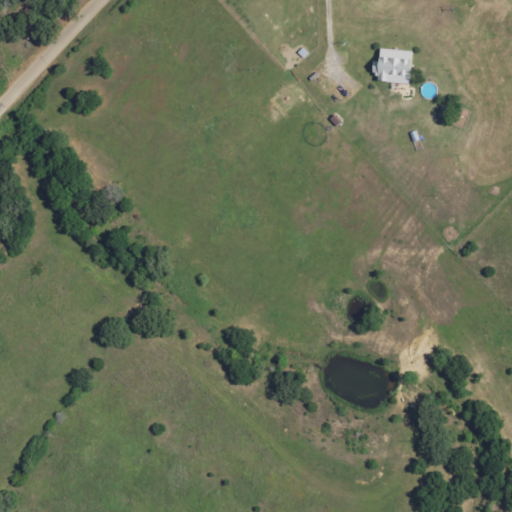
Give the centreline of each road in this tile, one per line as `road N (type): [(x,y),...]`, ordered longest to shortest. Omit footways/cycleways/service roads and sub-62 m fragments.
road 1 (residential): [(81,22),(316,249)]
road 2 (residential): [(101,0),(0,106)]
